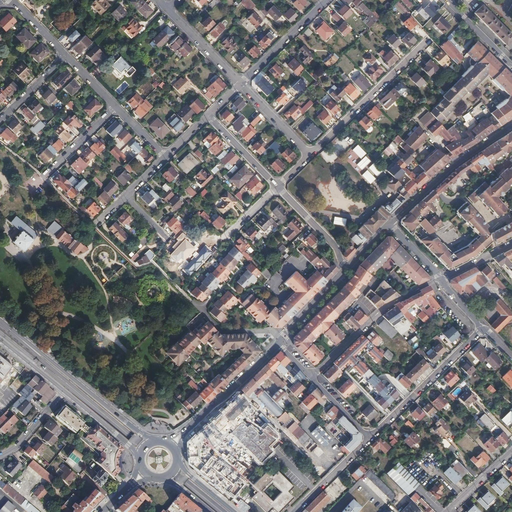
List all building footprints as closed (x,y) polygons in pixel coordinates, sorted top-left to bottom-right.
[(18,0),(21,3),(24,0),(25,1),(26,1),(28,3),(34,9),(40,4),(36,0),(18,0)] [(102,1),(102,0),(94,0),(91,4),(100,14),(108,7),(102,1)] [(132,0),(130,2),(138,10),(145,3),(141,0),(132,0)] [(213,0),(209,5),(212,8),(220,1),(219,0),(213,0)] [(250,0),(243,0),(241,2),(249,11),(255,6),(250,0)] [(302,0),(296,0),(294,3),(299,9),(305,3),(302,0)] [(405,7),(398,0),(397,0),(396,2),(402,10),(405,7)] [(370,11),(360,1),(357,4),(358,5),(367,15),(370,11)] [(47,15),(51,7),(43,3),(38,11),(47,15)] [(145,3),(138,10),(146,18),(153,11),(145,3)] [(432,17),(440,8),(437,5),(435,7),(429,3),(423,9),(432,17)] [(346,4),(337,13),(344,20),(353,12),(346,4)] [(119,6),(112,14),(118,21),(126,13),(119,6)] [(482,6),(475,13),(507,45),(511,39),(511,35),(501,24),(482,6)] [(275,21),(281,15),(273,7),(267,12),(263,7),(263,8),(260,10),(264,15),(265,16),(268,13),(275,21)] [(290,9),(284,15),(290,21),(296,15),(290,9)] [(362,21),(369,28),(378,19),(374,16),(372,13),(371,12),(370,14),(371,15),(368,18),(370,20),(368,22),(365,19),(362,21)] [(8,14),(0,22),(0,25),(6,31),(15,22),(8,14)] [(252,14),(246,19),(255,28),(262,22),(257,16),(256,17),(252,14)] [(416,24),(410,17),(403,23),(410,30),(416,24)] [(440,17),(434,24),(444,33),(450,27),(440,17)] [(208,18),(202,24),(207,30),(214,24),(208,18)] [(130,26),(124,31),(131,38),(142,28),(139,25),(138,25),(132,20),(128,23),(130,26)] [(320,27),(316,31),(325,40),(332,32),(323,22),(319,26),(320,27)] [(225,29),(220,23),(217,26),(210,33),(216,38),(225,29)] [(343,23),(337,29),(344,36),(350,30),(343,23)] [(416,25),(413,28),(420,36),(423,32),(416,25)] [(167,26),(152,41),(159,48),(174,33),(167,26)] [(24,29),(16,36),(28,48),(35,41),(24,29)] [(66,37),(71,43),(80,35),(75,29),(66,37)] [(269,33),(259,43),(263,48),(274,38),(269,33)] [(408,34),(402,40),(409,47),(411,46),(411,45),(415,41),(408,34)] [(394,48),(400,42),(393,35),(386,41),(394,48)] [(84,36),(78,42),(79,43),(73,48),(77,53),(79,51),(83,55),(93,45),(84,36)] [(169,45),(175,52),(177,50),(184,43),(178,36),(169,45)] [(236,45),(237,44),(229,36),(225,40),(224,39),(221,41),(222,42),(221,44),(229,52),(236,45)] [(441,47),(457,64),(463,57),(448,40),(441,47)] [(488,52),(477,41),(475,43),(480,49),(481,48),(487,54),(488,52)] [(177,50),(183,57),(191,50),(184,43),(177,50)] [(431,111),(430,113),(439,123),(454,109),(452,107),(466,93),(468,94),(488,74),(492,79),(492,80),(502,90),(503,89),(508,95),(510,93),(511,94),(511,95),(508,101),(507,100),(496,108),(496,109),(490,113),(494,117),(500,126),(506,121),(511,117),(511,76),(499,63),(497,65),(495,64),(492,60),(492,59),(487,54),(481,48),(480,49),(475,43),(466,53),(472,59),(476,63),(471,68),(470,67),(460,76),(461,78),(442,97),(444,99),(431,111)] [(40,45),(37,48),(31,54),(38,62),(45,55),(46,55),(48,52),(41,45),(40,45)] [(313,55),(304,45),(299,50),(304,55),(300,59),(304,63),(313,55)] [(87,56),(96,65),(105,57),(96,47),(87,56)] [(254,47),(248,52),(254,58),(259,52),(257,50),(258,49),(257,48),(256,49),(254,47)] [(378,54),(383,58),(386,62),(385,63),(388,67),(397,58),(390,51),(386,55),(382,50),(378,54)] [(448,58),(440,50),(437,53),(438,54),(434,58),(440,65),(448,58)] [(499,63),(488,52),(487,54),(492,59),(492,60),(495,64),(497,65),(499,63)] [(379,62),(371,53),(365,59),(372,67),(371,68),(370,67),(368,69),(369,70),(366,73),(372,80),(375,77),(382,71),(378,67),(376,65),(379,62)] [(339,58),(335,54),(328,60),(327,60),(324,63),(324,64),(329,68),(334,63),(339,58)] [(242,55),(236,60),(243,67),(249,62),(242,55)] [(120,73),(124,69),(127,71),(125,73),(129,76),(134,71),(120,57),(111,65),(114,68),(115,68),(120,73)] [(303,68),(294,58),(287,65),(297,75),(300,72),(299,71),(303,68)] [(430,60),(422,68),(430,76),(437,68),(430,60)] [(364,61),(359,66),(365,71),(370,66),(364,61)] [(22,64),(14,72),(22,80),(27,75),(28,76),(31,73),(22,64)] [(276,64),(269,71),(276,77),(282,71),(276,64)] [(146,72),(150,76),(154,72),(150,68),(146,72)] [(314,75),(318,77),(322,70),(319,68),(314,75)] [(66,70),(52,83),(59,89),(72,76),(66,70)] [(349,79),(343,73),(340,76),(347,82),(349,79)] [(425,81),(416,73),(412,77),(415,81),(414,82),(419,87),(425,81)] [(360,75),(353,82),(363,91),(369,85),(360,75)] [(262,77),(256,84),(267,95),(273,89),(262,77)] [(78,82),(74,78),(64,88),(71,96),(80,87),(77,84),(78,82)] [(183,79),(181,78),(172,86),(180,94),(190,85),(184,78),(183,79)] [(205,94),(205,95),(210,100),(225,85),(218,78),(216,80),(214,78),(211,81),(213,83),(207,90),(208,91),(205,94)] [(299,78),(291,86),(298,93),(306,84),(299,78)] [(115,90),(120,95),(129,85),(124,81),(115,90)] [(400,82),(393,88),(400,95),(406,89),(400,82)] [(12,83),(3,91),(8,97),(17,88),(12,83)] [(345,93),(352,100),(358,94),(349,84),(343,90),(345,93)] [(49,86),(47,88),(49,90),(54,96),(55,97),(58,94),(49,86)] [(327,92),(336,102),(345,93),(343,90),(339,87),(337,89),(334,86),(327,92)] [(392,89),(381,100),(380,101),(387,107),(391,103),(399,96),(392,89)] [(54,96),(49,90),(42,96),(42,97),(48,102),(50,104),(56,98),(55,97),(54,96)] [(135,109),(142,102),(143,101),(136,94),(127,102),(135,109)] [(282,94),(276,101),(279,104),(281,102),(283,105),(288,100),(282,94)] [(351,106),(353,103),(345,94),(343,97),(351,106)] [(233,106),(231,108),(237,114),(246,104),(240,98),(233,104),(238,109),(238,110),(233,106)] [(95,99),(84,110),(90,116),(101,106),(95,99)] [(197,99),(190,106),(196,113),(204,106),(197,99)] [(333,115),(339,109),(330,99),(323,106),(331,114),(332,113),(333,115)] [(35,100),(27,107),(34,114),(38,110),(40,111),(43,108),(35,100)] [(135,109),(134,110),(140,117),(149,109),(151,107),(145,100),(143,101),(142,102),(135,109)] [(289,115),(295,121),(305,112),(313,104),(310,100),(299,111),(293,105),(284,114),(287,117),(289,115)] [(187,105),(177,115),(184,123),(194,113),(187,105)] [(374,107),(367,114),(373,120),(380,113),(374,107)] [(25,108),(22,111),(33,122),(37,119),(34,117),(25,108)] [(227,110),(221,116),(228,123),(233,117),(227,110)] [(323,111),(317,117),(324,124),(330,118),(323,111)] [(430,113),(429,112),(419,121),(420,122),(434,137),(438,134),(441,138),(442,137),(448,144),(445,147),(449,152),(446,154),(450,159),(451,158),(462,151),(453,136),(451,137),(449,135),(447,132),(446,131),(439,123),(430,113)] [(260,114),(251,123),(253,126),(263,116),(260,114)] [(235,127),(234,129),(239,134),(246,126),(241,121),(244,118),(241,115),(233,124),(235,127)] [(72,126),(69,129),(70,130),(74,126),(76,125),(79,128),(82,124),(74,116),(72,118),(70,116),(66,120),(72,126)] [(176,116),(168,124),(176,132),(184,124),(176,116)] [(364,117),(358,123),(365,130),(371,124),(364,117)] [(487,135),(500,126),(494,117),(489,121),(487,118),(478,124),(487,135)] [(161,137),(169,130),(157,119),(150,126),(161,137)] [(15,120),(8,127),(13,132),(15,134),(22,127),(15,120)] [(63,123),(68,128),(69,129),(72,126),(66,120),(63,123)] [(119,134),(124,130),(122,128),(116,121),(106,131),(112,137),(117,133),(119,134)] [(32,127),(30,130),(35,135),(38,133),(45,126),(42,122),(37,127),(36,126),(33,128),(32,127)] [(311,122),(302,132),(311,141),(320,132),(311,122)] [(63,123),(60,126),(65,131),(68,128),(63,123)] [(473,137),(477,142),(487,135),(478,124),(471,130),(476,135),(473,137)] [(59,137),(62,139),(66,143),(71,138),(65,131),(60,126),(54,131),(59,137)] [(419,126),(413,133),(422,141),(425,138),(427,140),(429,138),(422,131),(422,130),(419,126)] [(13,132),(8,127),(7,129),(6,128),(0,135),(7,141),(9,140),(13,143),(17,138),(14,135),(13,135),(12,134),(13,132)] [(247,128),(240,134),(247,141),(254,134),(247,128)] [(128,141),(132,137),(125,130),(121,134),(122,136),(121,137),(123,139),(124,138),(127,142),(128,141)] [(454,130),(449,135),(451,137),(453,136),(462,151),(477,142),(473,137),(468,131),(466,132),(469,137),(462,141),(454,130)] [(484,150),(480,152),(490,164),(492,163),(491,161),(493,160),(494,160),(497,157),(500,156),(500,157),(505,154),(504,153),(507,152),(507,153),(511,149),(511,164),(510,166),(511,167),(508,170),(507,168),(499,176),(500,176),(509,187),(511,184),(511,131),(507,134),(508,135),(505,137),(505,136),(488,147),(486,148),(488,150),(486,152),(484,150)] [(412,133),(408,138),(417,147),(419,148),(420,147),(418,146),(421,143),(412,133)] [(413,133),(412,133),(421,143),(422,141),(413,133)] [(210,134),(203,141),(204,143),(206,141),(211,145),(218,138),(214,134),(212,136),(210,134)] [(397,136),(393,140),(397,145),(401,140),(397,136)] [(51,146),(56,152),(63,145),(64,146),(66,144),(66,143),(62,139),(59,137),(57,139),(58,140),(54,143),(51,140),(49,143),(52,146),(51,146)] [(408,138),(407,139),(416,148),(418,149),(419,148),(417,147),(408,138)] [(99,141),(105,147),(105,148),(108,145),(102,139),(99,141)] [(404,143),(409,148),(413,152),(416,148),(407,139),(404,143)] [(219,140),(212,147),(214,149),(212,151),(215,154),(223,146),(221,144),(223,143),(219,140)] [(255,140),(250,145),(260,155),(265,150),(262,148),(266,144),(261,140),(258,143),(255,140)] [(397,145),(405,152),(409,148),(404,143),(401,140),(397,145)] [(99,141),(95,145),(94,144),(90,148),(97,154),(102,149),(105,147),(99,141)] [(269,147),(271,149),(279,157),(279,158),(281,156),(279,153),(283,149),(275,141),(269,147)] [(136,142),(129,148),(133,151),(137,154),(142,149),(136,142)] [(391,142),(387,147),(392,152),(398,158),(405,166),(412,160),(410,157),(405,152),(402,155),(395,147),(396,147),(391,142)] [(366,153),(358,144),(352,150),(361,159),(366,153)] [(44,164),(56,152),(51,146),(50,145),(38,157),(44,164)] [(115,147),(110,152),(115,157),(120,152),(115,147)] [(269,147),(260,156),(261,155),(264,158),(267,155),(267,154),(271,149),(269,147)] [(387,147),(383,152),(388,157),(392,152),(387,147)] [(83,154),(80,158),(87,165),(90,162),(89,160),(95,155),(88,148),(82,154),(83,154)] [(409,148),(405,152),(410,157),(414,153),(413,152),(409,148)] [(148,162),(152,158),(143,149),(134,158),(137,161),(138,160),(140,162),(140,163),(142,165),(143,165),(144,165),(146,164),(147,165),(149,163),(148,162)] [(289,162),(293,159),(291,157),(294,155),(288,149),(282,155),(289,162)] [(194,153),(199,158),(202,155),(197,150),(194,153)] [(437,150),(432,154),(434,156),(439,158),(445,164),(450,159),(446,154),(445,155),(437,150)] [(120,152),(115,157),(120,163),(126,158),(120,152)] [(232,166),(231,165),(238,159),(231,152),(225,158),(221,162),(224,165),(228,169),(232,166)] [(469,160),(473,166),(478,172),(481,169),(478,164),(479,165),(481,165),(483,164),(484,164),(488,170),(492,167),(490,164),(480,152),(469,160)] [(190,154),(178,165),(183,171),(187,168),(188,170),(194,164),(195,166),(198,163),(190,154)] [(434,156),(432,154),(430,157),(440,168),(445,164),(439,158),(434,156)] [(365,156),(356,165),(362,170),(371,161),(365,156)] [(282,163),(283,162),(279,158),(279,157),(274,161),(274,160),(272,162),(273,163),(270,165),(278,173),(285,166),(282,163)] [(430,157),(428,158),(427,160),(436,170),(438,168),(440,168),(430,157)] [(80,158),(71,166),(72,167),(78,173),(78,174),(87,165),(80,158)] [(394,163),(397,166),(406,176),(410,173),(406,169),(405,169),(404,167),(405,166),(398,158),(393,162),(394,163)] [(427,160),(424,162),(429,168),(434,174),(437,171),(436,170),(427,160)] [(456,170),(460,175),(473,166),(469,160),(456,169),(455,169),(456,170)] [(422,173),(427,178),(432,174),(428,169),(429,168),(424,162),(419,167),(424,171),(422,173)] [(369,168),(377,177),(383,172),(374,163),(369,168)] [(404,189),(410,195),(417,187),(414,183),(406,176),(397,166),(394,163),(386,171),(393,177),(398,183),(404,189)] [(127,164),(125,167),(130,173),(133,170),(127,164)] [(244,167),(230,180),(238,188),(252,175),(244,167)] [(166,171),(161,175),(169,183),(173,179),(174,180),(179,176),(171,168),(167,172),(166,171)] [(202,170),(195,176),(200,181),(198,183),(202,188),(212,177),(208,173),(207,175),(202,170)] [(367,170),(362,175),(370,184),(376,179),(367,170)] [(456,170),(443,181),(448,186),(460,175),(456,170)] [(121,175),(117,178),(123,185),(130,178),(124,171),(120,174),(121,175)] [(414,183),(417,187),(418,188),(428,179),(427,178),(422,173),(419,175),(418,173),(413,174),(411,172),(410,173),(406,176),(414,183)] [(66,180),(63,177),(61,178),(58,175),(53,180),(60,186),(64,182),(66,180)] [(79,192),(88,184),(83,178),(78,182),(72,176),(67,181),(69,183),(75,189),(79,192)] [(473,204),(479,199),(481,197),(482,199),(481,200),(483,202),(491,211),(492,211),(493,212),(492,213),(497,219),(507,210),(498,198),(499,197),(500,198),(510,189),(509,187),(500,176),(489,186),(485,183),(468,198),(473,204)] [(375,213),(384,221),(394,210),(405,200),(410,195),(404,189),(398,183),(393,177),(391,179),(390,178),(386,181),(387,182),(386,184),(393,190),(397,186),(400,189),(397,193),(401,197),(397,201),(395,199),(391,203),(389,203),(387,204),(386,203),(383,207),(381,206),(375,213)] [(96,178),(94,180),(101,187),(103,185),(96,178)] [(255,178),(246,187),(253,194),(261,185),(255,178)] [(66,192),(71,187),(68,185),(69,183),(67,181),(66,180),(64,182),(60,186),(66,192)] [(443,181),(437,186),(442,192),(448,186),(443,181)] [(112,182),(103,190),(109,196),(117,188),(112,182)] [(165,200),(163,202),(166,205),(175,196),(169,190),(171,188),(166,183),(162,186),(167,192),(162,197),(165,200)] [(189,186),(186,190),(192,197),(196,194),(189,186)] [(437,186),(434,190),(438,195),(442,192),(437,186)] [(71,187),(66,192),(72,198),(79,192),(75,189),(74,191),(71,187)] [(205,189),(199,194),(202,197),(207,192),(205,189)] [(147,192),(141,198),(149,206),(159,197),(151,190),(148,193),(147,192)] [(433,190),(414,207),(422,216),(430,210),(433,213),(436,210),(435,209),(436,208),(436,206),(432,202),(432,201),(435,198),(438,202),(439,201),(438,196),(438,195),(434,190),(433,190)] [(104,192),(97,198),(104,205),(110,199),(104,192)] [(223,213),(230,206),(233,203),(234,205),(237,202),(227,192),(221,197),(225,201),(218,208),(223,213)] [(176,197),(169,203),(175,210),(182,203),(176,197)] [(82,206),(80,208),(84,212),(87,210),(93,216),(100,209),(92,202),(87,206),(88,207),(86,210),(82,206)] [(475,239),(485,249),(491,243),(489,237),(491,236),(490,234),(488,232),(487,229),(489,227),(466,202),(456,212),(478,236),(475,239)] [(280,227),(288,219),(284,216),(287,213),(279,205),(272,212),(280,220),(276,223),(280,227)] [(406,215),(401,220),(401,224),(414,238),(416,236),(418,237),(419,237),(417,234),(416,235),(411,230),(416,225),(424,234),(425,233),(427,235),(435,231),(436,230),(428,223),(422,216),(414,207),(410,212),(411,213),(407,216),(406,215)] [(125,212),(117,220),(124,227),(127,224),(132,220),(125,212)] [(223,226),(226,223),(219,216),(216,213),(212,217),(215,220),(212,223),(217,229),(221,225),(223,226)] [(363,243),(380,225),(384,221),(375,213),(364,225),(363,225),(357,231),(359,232),(356,235),(363,243)] [(274,221),(268,215),(265,217),(264,216),(257,223),(264,230),(274,221)] [(21,231),(18,236),(13,242),(24,251),(38,235),(16,216),(11,223),(21,231)] [(428,223),(436,230),(443,224),(436,216),(428,223)] [(346,219),(334,217),(333,224),(345,226),(346,219)] [(172,231),(176,234),(184,226),(181,223),(179,224),(173,218),(167,224),(173,230),(172,231)] [(291,229),(285,236),(289,241),(303,228),(293,219),(287,225),(291,229)] [(75,241),(69,236),(62,230),(63,229),(54,221),(46,230),(59,241),(60,241),(66,245),(65,246),(69,249),(70,248),(77,254),(80,250),(84,253),(88,250),(87,249),(76,240),(75,241)] [(115,222),(109,228),(111,231),(111,232),(118,239),(119,239),(122,241),(128,236),(115,222)] [(500,244),(511,237),(511,222),(511,223),(511,224),(508,227),(507,225),(495,231),(496,233),(495,235),(493,235),(495,242),(496,246),(500,243),(500,244)] [(262,235),(258,231),(257,233),(251,227),(247,230),(249,232),(246,235),(250,239),(253,237),(256,241),(262,235)] [(132,229),(128,232),(129,232),(133,236),(137,233),(132,228),(132,229)] [(311,234),(305,240),(311,247),(317,241),(311,234)] [(195,246),(184,235),(168,253),(176,259),(179,256),(182,258),(195,246)] [(143,247),(148,241),(143,236),(138,241),(143,247)] [(241,237),(235,243),(236,245),(234,247),(237,250),(242,255),(244,257),(246,254),(244,252),(250,246),(247,243),(241,237)] [(387,237),(374,250),(378,255),(382,258),(388,251),(387,249),(394,241),(390,237),(387,237)] [(420,241),(450,270),(477,256),(485,249),(475,239),(467,246),(451,253),(437,239),(437,238),(430,241),(427,237),(420,241)] [(401,248),(394,241),(387,249),(388,251),(382,258),(384,261),(388,256),(391,258),(401,248)] [(211,250),(204,243),(182,267),(191,274),(194,270),(192,269),(193,267),(195,268),(202,260),(211,250)] [(346,252),(343,255),(347,260),(355,251),(351,247),(351,245),(351,244),(348,245),(347,245),(347,247),(348,248),(349,249),(346,252)] [(282,245),(277,250),(280,254),(286,248),(282,245)] [(234,247),(228,253),(228,254),(219,263),(220,264),(211,274),(210,273),(201,282),(202,283),(197,288),(196,286),(190,293),(196,299),(197,298),(201,301),(205,296),(206,297),(211,292),(210,291),(213,288),(215,289),(217,287),(215,285),(219,281),(220,282),(223,279),(225,281),(227,278),(225,277),(229,273),(228,272),(231,269),(233,270),(235,268),(233,266),(238,262),(237,261),(242,255),(237,250),(234,247)] [(407,254),(401,248),(391,258),(399,267),(400,267),(402,268),(404,267),(399,261),(407,254)] [(141,259),(135,263),(137,266),(149,262),(151,259),(155,255),(149,249),(144,254),(145,256),(140,258),(141,259)] [(338,270),(334,265),(332,267),(322,257),(319,259),(313,253),(308,249),(305,252),(306,253),(303,255),(305,257),(313,266),(319,261),(327,270),(325,272),(322,270),(319,273),(327,281),(328,281),(334,274),(338,270)] [(511,249),(503,254),(508,260),(511,258),(511,249)] [(374,250),(366,258),(377,268),(381,264),(376,258),(378,255),(374,250)] [(404,267),(402,268),(404,272),(415,262),(407,254),(399,261),(404,267)] [(493,258),(493,259),(494,260),(500,266),(504,263),(508,268),(511,264),(508,260),(503,254),(502,254),(493,258)] [(248,255),(245,258),(250,263),(252,264),(254,262),(251,260),(252,259),(248,255)] [(376,258),(381,264),(384,261),(382,258),(378,255),(376,258)] [(364,270),(365,271),(369,274),(372,271),(373,272),(377,268),(366,258),(359,266),(364,270)] [(415,262),(405,272),(410,277),(412,274),(415,277),(422,270),(415,262)] [(255,277),(260,272),(252,264),(250,263),(246,268),(247,270),(239,277),(240,278),(236,281),(243,287),(246,284),(247,285),(250,282),(251,283),(256,278),(255,277)] [(313,266),(302,279),(291,270),(281,281),(292,290),(275,310),(272,307),(268,312),(254,299),(253,300),(248,296),(240,306),(245,310),(244,311),(259,323),(263,318),(272,326),(273,327),(280,327),(290,317),(301,307),(309,299),(317,291),(327,281),(319,273),(313,267),(313,266)] [(364,270),(359,266),(355,273),(352,277),(350,280),(340,291),(294,338),(294,345),(313,365),(323,356),(310,342),(321,332),(334,345),(344,335),(331,322),(359,292),(355,288),(361,281),(364,283),(370,275),(369,274),(365,271),(364,270)] [(486,267),(481,271),(488,280),(494,275),(486,267)] [(450,283),(460,294),(464,291),(468,296),(485,280),(476,269),(475,268),(451,280),(450,283)] [(265,269),(261,273),(268,280),(271,276),(268,273),(269,272),(265,269)] [(412,274),(410,277),(418,285),(428,279),(429,277),(422,270),(415,277),(412,274)] [(400,285),(403,282),(392,271),(388,274),(400,285)] [(371,290),(368,293),(373,298),(370,301),(377,308),(385,303),(387,302),(394,298),(400,295),(383,280),(380,285),(387,292),(381,299),(374,293),(371,290)] [(499,281),(496,283),(503,292),(506,289),(499,281)] [(421,290),(421,292),(424,298),(431,307),(435,311),(436,310),(437,310),(436,309),(439,307),(430,295),(433,294),(429,286),(421,290)] [(237,298),(228,289),(219,298),(218,298),(213,303),(215,304),(209,310),(220,320),(225,314),(222,311),(226,306),(227,307),(232,302),(233,303),(237,298)] [(418,294),(410,298),(415,303),(416,304),(419,302),(420,302),(422,301),(421,300),(418,294)] [(394,305),(395,306),(403,315),(407,310),(406,309),(415,303),(410,298),(401,303),(400,303),(400,302),(394,305)] [(490,325),(497,332),(511,317),(511,313),(499,299),(492,305),(500,314),(500,316),(490,325)] [(403,315),(395,306),(388,311),(382,315),(391,325),(404,316),(403,315)] [(431,307),(429,310),(433,315),(438,312),(437,311),(436,310),(435,311),(431,307)] [(437,311),(438,312),(444,320),(448,316),(446,314),(441,308),(440,309),(437,311)] [(407,310),(403,315),(404,316),(409,321),(417,331),(420,328),(415,321),(416,319),(407,310)] [(359,311),(353,318),(360,325),(368,318),(359,311)] [(425,314),(422,311),(418,316),(425,324),(429,319),(429,318),(425,314)] [(351,316),(345,322),(347,323),(355,331),(361,325),(360,325),(353,318),(351,316)] [(384,319),(378,325),(391,338),(397,332),(384,319)] [(217,331),(208,321),(198,330),(195,328),(191,332),(193,333),(200,341),(203,344),(207,340),(217,331)] [(452,327),(443,335),(450,343),(459,335),(452,327)] [(191,332),(190,330),(176,343),(175,342),(165,351),(178,364),(187,354),(200,341),(193,333),(191,332)] [(217,331),(207,340),(221,356),(228,349),(239,350),(243,354),(220,376),(218,375),(208,385),(209,386),(216,394),(261,351),(244,334),(228,334),(220,334),(217,331)] [(373,331),(366,338),(374,347),(381,340),(373,331)] [(362,335),(351,346),(361,357),(365,353),(369,356),(373,354),(377,358),(370,366),(378,373),(390,362),(382,355),(378,350),(374,347),(366,338),(362,335)] [(436,335),(433,338),(439,344),(442,341),(436,335)] [(439,344),(433,350),(434,351),(439,356),(445,350),(439,344)] [(10,355),(0,346),(0,381),(1,383),(13,368),(19,373),(17,375),(18,376),(26,368),(14,358),(9,364),(5,361),(10,355)] [(473,353),(482,362),(485,359),(489,355),(481,346),(473,353)] [(415,351),(416,351),(422,358),(426,355),(419,348),(415,351)] [(385,352),(382,355),(390,362),(395,356),(388,349),(385,352)] [(280,351),(274,357),(283,367),(287,363),(290,361),(280,351)] [(439,356),(434,351),(428,357),(434,363),(440,357),(439,356)] [(502,363),(492,353),(489,355),(485,359),(495,369),(502,363)] [(274,357),(265,366),(271,372),(276,367),(284,375),(288,371),(283,367),(274,357)] [(405,376),(411,382),(419,375),(420,376),(422,373),(422,372),(429,365),(423,359),(405,376)] [(475,369),(468,362),(461,368),(469,376),(475,370),(475,369)] [(287,363),(283,367),(288,371),(289,373),(293,369),(287,363)] [(335,364),(323,375),(330,383),(342,372),(335,364)] [(265,366),(252,379),(258,385),(268,376),(280,388),(271,398),(278,405),(287,395),(281,389),(283,387),(285,389),(287,388),(285,385),(271,372),(265,366)] [(306,377),(295,367),(293,369),(289,373),(293,377),(300,383),(306,377)] [(288,371),(284,375),(289,381),(293,377),(289,373),(288,371)] [(451,371),(444,377),(446,380),(445,381),(449,387),(458,379),(451,371)] [(511,373),(510,371),(503,377),(511,386),(511,373)] [(402,373),(396,379),(401,384),(405,388),(411,382),(405,376),(402,373)] [(386,387),(373,374),(366,381),(382,397),(375,402),(383,410),(401,393),(390,383),(386,387)] [(55,393),(34,376),(27,384),(34,390),(42,397),(36,403),(39,406),(42,403),(45,405),(55,393)] [(293,377),(289,381),(294,386),(290,390),(296,396),(299,393),(304,388),(300,383),(293,377)] [(201,381),(207,387),(209,386),(208,385),(203,379),(201,381)] [(252,379),(241,390),(247,396),(248,396),(251,398),(252,397),(259,404),(261,402),(278,418),(278,419),(280,422),(281,420),(284,423),(282,426),(283,427),(288,429),(291,433),(299,426),(298,425),(287,414),(282,409),(278,405),(271,398),(258,385),(252,379)] [(349,379),(337,390),(345,398),(356,387),(349,379)] [(202,399),(206,403),(216,394),(209,386),(207,387),(202,392),(191,381),(188,383),(195,392),(202,399)] [(289,381),(285,385),(287,388),(290,390),(294,386),(289,381)] [(19,394),(22,396),(27,401),(27,402),(28,403),(33,397),(31,393),(34,390),(27,384),(19,394)] [(308,391),(310,394),(319,403),(320,404),(325,400),(315,390),(316,388),(312,384),(308,391)] [(491,394),(495,390),(490,385),(486,388),(491,394)] [(473,390),(470,387),(461,396),(469,403),(474,399),(475,400),(475,401),(479,397),(473,390)] [(316,388),(315,390),(325,400),(326,398),(316,388)] [(202,399),(195,392),(186,401),(192,407),(193,408),(202,399)] [(449,393),(447,395),(453,402),(455,400),(449,393)] [(240,394),(211,421),(224,435),(227,432),(240,420),(253,408),(240,394)] [(310,394),(306,398),(313,405),(316,403),(317,404),(319,403),(310,394)] [(287,395),(278,405),(282,409),(289,403),(292,400),(287,395)] [(440,395),(432,403),(439,409),(442,407),(443,408),(448,403),(440,395)] [(22,396),(13,405),(24,416),(32,406),(28,403),(27,402),(27,401),(22,396)] [(306,398),(301,403),(306,407),(308,410),(313,405),(306,398)] [(182,404),(188,410),(192,407),(186,401),(182,404)] [(324,406),(327,410),(332,405),(328,401),(324,406)] [(428,403),(422,409),(429,417),(435,411),(428,403)] [(371,405),(362,413),(369,421),(378,413),(371,405)] [(83,424),(84,423),(65,406),(55,417),(75,434),(79,429),(82,426),(83,424)] [(339,412),(334,406),(328,412),(326,413),(326,414),(332,419),(339,412)] [(425,415),(418,407),(411,414),(415,418),(417,417),(420,420),(425,415)] [(511,413),(510,411),(502,419),(506,424),(510,428),(511,429),(511,413)] [(290,412),(287,414),(298,425),(301,423),(290,412)] [(0,417),(0,429),(4,434),(17,420),(13,416),(8,421),(5,417),(7,414),(5,413),(0,417)] [(261,413),(258,415),(270,428),(273,426),(261,413)] [(485,414),(479,419),(490,430),(495,425),(485,414)] [(345,418),(343,416),(338,420),(337,421),(350,434),(350,439),(344,446),(349,451),(361,440),(361,434),(345,418)] [(449,426),(441,418),(435,424),(434,424),(438,428),(435,431),(441,437),(447,431),(445,430),(449,426)] [(330,419),(324,425),(326,427),(329,424),(332,421),(330,419)] [(240,420),(227,432),(259,464),(272,451),(268,447),(279,437),(267,426),(261,431),(263,433),(261,434),(251,424),(248,427),(240,420)] [(211,421),(202,428),(214,444),(224,435),(211,421)] [(50,422),(45,428),(49,432),(57,438),(62,432),(50,422)] [(91,431),(83,424),(82,426),(79,429),(88,436),(91,431)] [(308,435),(311,439),(321,449),(332,439),(319,425),(308,435)] [(109,475),(113,479),(119,472),(119,471),(119,470),(118,468),(118,467),(118,465),(118,464),(118,462),(118,460),(118,459),(119,457),(119,456),(120,454),(121,453),(121,452),(122,451),(121,447),(118,444),(97,427),(96,426),(91,431),(88,436),(85,439),(102,453),(101,454),(101,458),(96,463),(100,467),(102,469),(106,472),(109,475)] [(299,426),(291,433),(304,446),(311,439),(308,435),(299,426)] [(506,436),(497,426),(494,428),(500,434),(496,439),(502,445),(509,439),(506,436)] [(202,428),(188,442),(189,463),(199,471),(204,464),(201,461),(200,447),(210,438),(202,428)] [(57,438),(49,432),(43,440),(51,446),(57,439),(57,438)] [(412,433),(404,440),(410,447),(418,439),(412,433)] [(392,441),(390,443),(392,446),(399,440),(397,437),(393,434),(389,437),(392,441)] [(485,441),(483,444),(490,452),(498,445),(491,437),(486,442),(485,441)] [(204,464),(211,455),(209,453),(209,448),(214,444),(210,438),(200,447),(201,461),(204,464)] [(387,452),(391,448),(383,441),(379,438),(372,446),(376,450),(379,447),(385,453),(387,452)] [(37,442),(31,449),(35,452),(39,456),(45,448),(37,442)] [(444,447),(446,449),(451,455),(456,450),(451,445),(448,442),(444,447)] [(339,448),(346,455),(349,451),(344,446),(342,447),(341,446),(339,448)] [(28,447),(24,453),(30,458),(35,452),(31,449),(28,447)] [(76,449),(69,457),(76,464),(83,456),(76,449)] [(473,456),(469,459),(478,468),(481,464),(482,465),(489,458),(483,452),(476,458),(473,456)] [(234,499),(248,482),(241,476),(247,468),(229,454),(227,456),(223,453),(219,458),(213,453),(211,455),(204,464),(199,471),(234,499)] [(16,473),(23,465),(16,459),(13,463),(11,462),(8,466),(9,467),(6,471),(10,474),(13,470),(16,473)] [(362,464),(368,470),(369,469),(372,466),(366,460),(362,464)] [(45,470),(33,461),(29,466),(49,483),(53,478),(45,470)] [(458,462),(451,468),(459,477),(460,477),(463,474),(464,475),(468,471),(458,462)] [(398,464),(388,473),(409,493),(418,484),(398,464)] [(64,473),(59,478),(68,486),(71,482),(70,481),(76,475),(64,465),(60,469),(64,473)] [(360,466),(352,475),(356,479),(365,471),(360,466)] [(450,467),(443,473),(454,484),(457,481),(456,480),(459,477),(451,468),(450,467)] [(364,474),(392,501),(396,496),(379,479),(369,469),(368,470),(364,474)] [(105,479),(107,477),(109,475),(106,472),(104,474),(100,470),(91,478),(92,480),(96,483),(95,483),(96,484),(97,484),(100,487),(103,484),(103,483),(106,480),(105,479)] [(278,471),(274,474),(273,472),(271,474),(267,471),(251,487),(255,490),(253,492),(255,494),(251,498),(265,511),(268,511),(271,510),(273,511),(275,510),(276,511),(279,511),(294,498),(290,494),(292,492),(291,490),(294,487),(278,471)] [(342,473),(340,476),(349,484),(351,482),(342,473)] [(339,475),(332,482),(344,494),(352,487),(349,484),(340,476),(339,475)] [(501,477),(492,487),(500,496),(503,493),(501,492),(508,484),(501,477)] [(0,488),(23,509),(27,511),(39,511),(38,511),(37,511),(25,500),(12,489),(6,484),(6,485),(0,479),(0,488)] [(435,486),(429,492),(436,499),(439,498),(440,497),(441,494),(442,493),(440,490),(443,487),(440,484),(437,488),(435,486)] [(37,497),(44,489),(41,486),(34,494),(37,497)] [(134,488),(118,511),(138,511),(136,511),(142,501),(149,506),(152,500),(134,488)] [(47,491),(44,489),(37,497),(40,500),(47,491)] [(82,502),(92,510),(104,499),(94,491),(88,499),(86,497),(82,502)] [(487,506),(494,499),(487,491),(478,501),(486,510),(489,507),(487,506)] [(316,511),(330,499),(323,492),(302,511),(316,511)] [(415,493),(410,498),(413,502),(416,499),(417,501),(418,500),(427,509),(424,511),(425,511),(434,511),(435,511),(415,493)] [(64,505),(71,511),(90,511),(92,510),(82,502),(78,498),(74,495),(73,494),(64,505)] [(352,500),(341,511),(356,511),(361,508),(352,500)] [(0,510),(0,511),(11,511),(15,508),(8,502),(0,510)] [(418,511),(410,503),(401,511),(418,511)]
